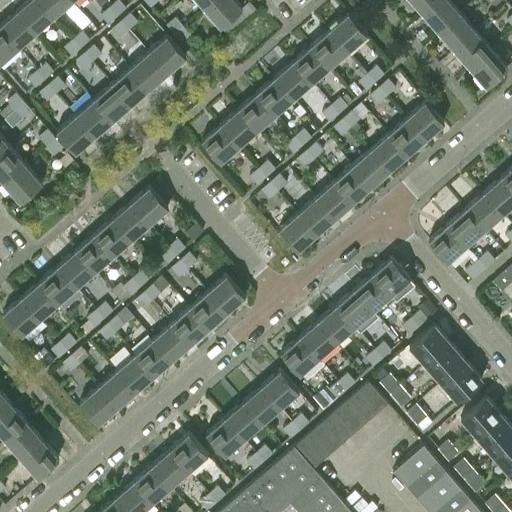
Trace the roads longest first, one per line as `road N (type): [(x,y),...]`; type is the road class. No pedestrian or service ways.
road 1 (residential): [(32,511),(284,290)]
road 2 (residential): [(511,361),(381,210)]
road 3 (residential): [(284,290),(158,141)]
road 4 (residential): [(381,210),(511,93)]
road 5 (residential): [(284,290),(381,210)]
